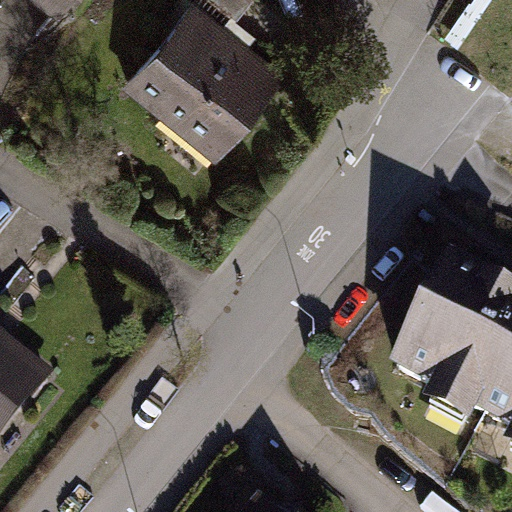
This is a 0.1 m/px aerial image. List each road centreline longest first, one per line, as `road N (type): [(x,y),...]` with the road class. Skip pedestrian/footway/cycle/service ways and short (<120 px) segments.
road 1 (residential): [(244,334),(430,88)]
road 2 (residential): [(244,334),(0,173)]
road 3 (residential): [(218,368),(389,511)]
road 4 (residential): [(104,511),(218,368)]
road 5 (unknown): [(511,253),(462,218),(393,138)]
